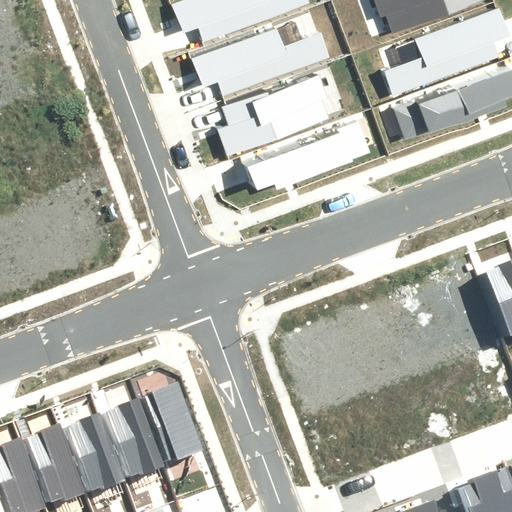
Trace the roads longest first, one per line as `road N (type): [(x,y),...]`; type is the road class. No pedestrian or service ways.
road 1 (residential): [(195,285),(511,173)]
road 2 (residential): [(92,0),(195,285)]
road 3 (residential): [(195,285),(283,511)]
road 4 (residential): [(303,511),(511,437)]
road 5 (residential): [(0,360),(195,285)]
